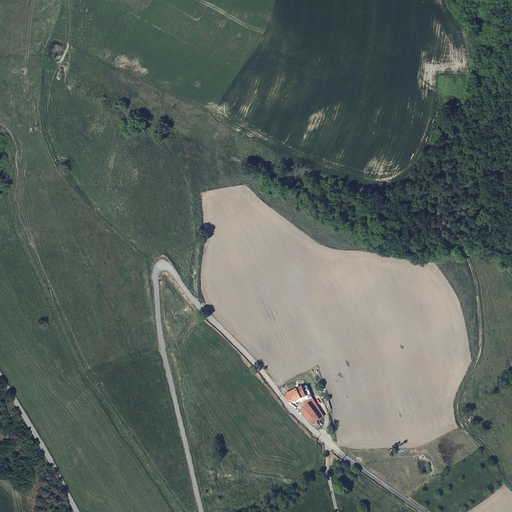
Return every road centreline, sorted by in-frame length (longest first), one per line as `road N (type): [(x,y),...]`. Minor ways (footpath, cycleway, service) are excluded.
road 1 (unclassified): [(200,511),(160,343),(153,273),(160,264),(318,437),(422,511)]
road 2 (track): [(511,274),(489,250),(466,253),(481,338),(458,406),(463,429),(511,486)]
road 3 (track): [(155,267),(96,206),(53,143),(42,57),(67,0)]
road 4 (unclassified): [(0,377),(76,511)]
